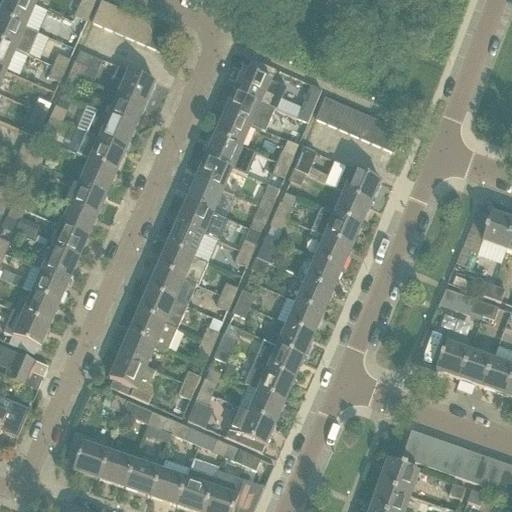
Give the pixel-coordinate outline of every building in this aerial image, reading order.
[(17,0),(8,0),(0,18),(12,24),(25,29),(37,35),(47,13),(34,7),(17,0)] [(94,0),(82,0),(80,7),(91,12),(96,1),(94,0)] [(91,25),(102,30),(112,8),(101,3),(91,25)] [(91,12),(80,7),(75,18),(86,23),(91,12)] [(102,30),(113,35),(123,12),(112,8),(102,30)] [(113,35),(124,39),(133,17),(123,12),(113,35)] [(124,39),(135,44),(144,22),(133,17),(124,39)] [(0,18),(0,44),(15,52),(28,57),(37,35),(25,29),(12,24),(0,18)] [(135,44),(146,49),(155,26),(144,22),(135,44)] [(146,49),(157,53),(166,31),(155,26),(146,49)] [(166,31),(157,53),(167,58),(177,36),(166,31)] [(0,44),(0,71),(6,74),(15,52),(0,44)] [(73,63),(68,74),(81,80),(81,79),(92,84),(101,62),(79,53),(74,63),(73,63)] [(56,56),(50,67),(62,72),(68,61),(56,56)] [(244,73),(235,95),(260,106),(274,112),(276,113),(280,103),(281,101),(286,90),(271,84),(275,73),(252,63),(247,74),(244,72),(243,73),(244,73)] [(62,72),(50,67),(45,79),(57,84),(62,72)] [(123,84),(118,95),(145,107),(154,86),(155,86),(156,85),(118,69),(114,80),(123,84)] [(81,80),(68,74),(63,86),(76,92),(81,80)] [(308,93),(303,104),(314,109),(319,98),(308,93)] [(118,95),(108,118),(135,129),(145,107),(118,95)] [(235,95),(225,117),(244,125),(250,128),(264,134),(274,112),(260,106),(235,95)] [(37,100),(31,111),(43,116),(48,105),(37,100)] [(315,122),(326,127),(335,105),(324,100),(315,122)] [(314,109),(303,104),(299,115),(309,120),(314,109)] [(326,127),(337,132),(347,110),(335,105),(326,127)] [(52,110),(49,118),(60,123),(64,115),(52,110)] [(337,132),(348,137),(358,114),(347,110),(337,132)] [(43,116),(31,111),(26,123),(38,128),(43,116)] [(348,137),(359,142),(369,119),(358,114),(348,137)] [(225,117),(215,139),(240,150),(250,128),(244,125),(225,117)] [(60,123),(49,118),(43,130),(55,135),(60,123)] [(108,118),(99,140),(125,151),(135,129),(108,118)] [(359,142),(370,146),(380,124),(369,119),(359,142)] [(370,146),(382,151),(391,129),(380,124),(370,146)] [(391,129),(382,151),(393,156),(402,134),(391,129)] [(77,157),(89,162),(116,173),(125,151),(99,140),(87,135),(77,157)] [(215,139),(206,161),(231,172),(240,150),(215,139)] [(20,145),(15,156),(29,162),(34,151),(20,145)] [(293,172),(304,177),(314,155),(301,149),(291,172),(293,172)] [(34,151),(29,162),(38,166),(42,155),(34,151)] [(281,154),(276,165),(289,171),(294,160),(281,154)] [(9,168),(24,175),(29,162),(15,156),(9,168)] [(206,161),(196,183),(221,194),(231,172),(206,161)] [(29,162),(24,175),(32,178),(38,166),(29,162)] [(89,162),(79,184),(106,196),(116,173),(89,162)] [(289,171),(276,165),(271,176),(284,182),(289,171)] [(381,183),(345,168),(336,190),(343,194),(369,205),(379,184),(380,185),(381,183)] [(293,172),(288,184),(301,190),(306,178),(304,177),(293,172)] [(196,183),(187,205),(212,216),(221,194),(196,183)] [(79,184),(70,206),(97,218),(106,196),(79,184)] [(0,188),(0,202),(5,204),(10,193),(0,188)] [(343,194),(333,216),(360,227),(369,205),(343,194)] [(14,198),(10,206),(22,211),(25,203),(14,198)] [(262,198),(257,209),(269,215),(274,204),(262,198)] [(278,204),(273,216),(286,222),(291,210),(278,204)] [(187,205),(177,227),(202,238),(219,245),(229,223),(212,216),(187,205)] [(22,211),(10,206),(5,218),(16,223),(22,211)] [(70,206),(60,228),(87,240),(97,218),(70,206)] [(269,215),(257,209),(252,220),(265,226),(269,215)] [(314,234),(324,238),(350,250),(360,227),(333,216),(323,212),(314,234)] [(286,222),(273,216),(268,228),(281,234),(286,222)] [(502,253),(505,254),(511,234),(511,223),(491,216),(485,234),(486,234),(482,245),(502,252),(502,253)] [(21,221),(16,235),(33,242),(39,228),(21,221)] [(177,227),(168,249),(193,260),(202,238),(177,227)] [(60,228),(50,250),(77,262),(87,240),(60,228)] [(324,238),(314,260),(341,272),(350,250),(324,238)] [(0,241),(0,254),(4,256),(9,246),(0,241)] [(243,242),(238,253),(250,259),(255,248),(243,242)] [(168,249),(158,271),(183,282),(196,287),(198,288),(207,266),(193,260),(168,249)] [(259,249),(254,260),(267,266),(272,254),(259,249)] [(50,250),(41,272),(68,284),(77,262),(50,250)] [(250,259),(238,253),(233,264),(245,270),(250,259)] [(267,266),(254,260),(249,272),(262,278),(267,266)] [(314,260),(305,282),(331,294),(341,272),(314,260)] [(158,271),(148,293),(173,304),(186,309),(196,287),(183,282),(158,271)] [(3,272),(0,279),(0,281),(19,289),(23,281),(3,272)] [(41,272),(31,294),(58,306),(68,284),(41,272)] [(305,282),(295,304),(322,316),(331,294),(305,282)] [(478,297),(488,301),(493,288),(482,284),(478,297)] [(224,286),(219,297),(231,303),(236,292),(224,286)] [(493,288),(488,301),(501,305),(505,292),(493,288)] [(148,293),(139,315),(164,326),(166,320),(173,304),(148,293)] [(240,293),(235,305),(248,310),(253,298),(240,293)] [(31,294),(22,316),(48,328),(58,306),(31,294)] [(231,303),(219,297),(214,308),(226,314),(231,303)] [(471,315),(483,319),(487,307),(476,303),(471,315)] [(295,304),(285,326),(312,338),(322,316),(295,304)] [(248,310),(235,305),(230,317),(243,322),(248,310)] [(487,307),(483,319),(494,324),(499,311),(487,307)] [(139,315),(129,337),(154,348),(169,354),(178,332),(164,326),(139,315)] [(48,328),(22,316),(12,339),(40,352),(41,350),(39,350),(48,328)] [(212,321),(208,331),(218,335),(222,325),(212,321)] [(285,326),(276,348),(303,360),(312,338),(285,326)] [(205,330),(199,341),(212,347),(217,336),(205,330)] [(129,337),(120,359),(145,370),(154,348),(129,337)] [(221,337),(216,349),(229,354),(234,342),(221,337)] [(212,347),(199,341),(195,352),(207,358),(212,347)] [(263,343),(253,365),(256,366),(293,382),(303,360),(278,349),(276,348),(263,343)] [(436,375),(460,383),(471,353),(466,352),(466,354),(447,347),(443,357),(442,357),(436,375)] [(229,354),(216,349),(211,361),(224,366),(229,354)] [(5,351),(0,362),(0,363),(6,366),(11,354),(5,351)] [(460,383),(483,391),(494,361),(471,353),(460,383)] [(8,382),(23,388),(33,363),(19,357),(8,382)] [(109,380),(109,381),(121,387),(118,394),(136,402),(148,407),(152,397),(151,387),(156,375),(145,370),(120,359),(110,381),(109,380)] [(483,391),(506,400),(511,383),(511,367),(494,361),(483,391)] [(34,364),(30,375),(43,381),(47,370),(34,364)] [(246,388),(257,392),(284,404),(293,382),(256,366),(246,388)] [(185,374),(180,385),(193,391),(198,380),(185,374)] [(202,382),(197,393),(209,398),(213,386),(202,382)] [(193,391),(180,385),(175,396),(188,402),(193,391)] [(238,410),(238,411),(274,426),(284,404),(257,392),(248,414),(238,410)] [(209,398),(197,393),(184,424),(202,431),(210,412),(204,410),(209,398)] [(0,433),(16,440),(15,441),(17,441),(29,412),(10,404),(0,399),(0,433)] [(114,399),(109,411),(121,416),(126,404),(114,399)] [(121,416),(146,427),(151,415),(126,404),(121,416)] [(274,426),(238,411),(225,441),(261,456),(264,449),(265,449),(266,448),(265,448),(274,426)] [(152,415),(147,427),(172,438),(178,426),(152,415)] [(178,426),(172,438),(183,443),(188,430),(178,426)] [(401,461),(413,465),(421,442),(409,438),(401,461)] [(413,465),(424,469),(432,446),(421,442),(413,465)] [(212,454),(223,459),(227,448),(217,443),(212,454)] [(424,469),(436,473),(444,450),(432,446),(424,469)] [(82,447),(73,475),(99,484),(108,456),(82,447)] [(227,448),(223,459),(234,464),(239,453),(227,448)] [(436,473),(447,477),(455,454),(444,450),(436,473)] [(447,477),(459,481),(467,458),(455,454),(447,477)] [(99,484),(125,492),(134,465),(108,456),(99,484)] [(459,481),(470,485),(478,462),(467,458),(459,481)] [(387,462),(378,489),(411,500),(420,475),(407,471),(408,469),(387,462)] [(470,485),(482,489),(490,466),(478,462),(470,485)] [(125,492),(151,501),(160,474),(134,465),(125,492)] [(482,489),(493,493),(501,470),(490,466),(482,489)] [(493,493),(505,497),(511,477),(511,474),(501,470),(493,493)] [(177,510),(182,511),(205,511),(215,482),(189,473),(186,482),(177,510)] [(151,501),(177,510),(186,482),(160,474),(151,501)] [(215,482),(205,511),(254,511),(261,494),(243,488),(217,479),(215,482)] [(447,499),(461,504),(465,492),(451,487),(447,499)] [(378,489),(369,511),(406,511),(411,500),(378,489)] [(471,494),(466,506),(479,511),(484,499),(471,494)]
